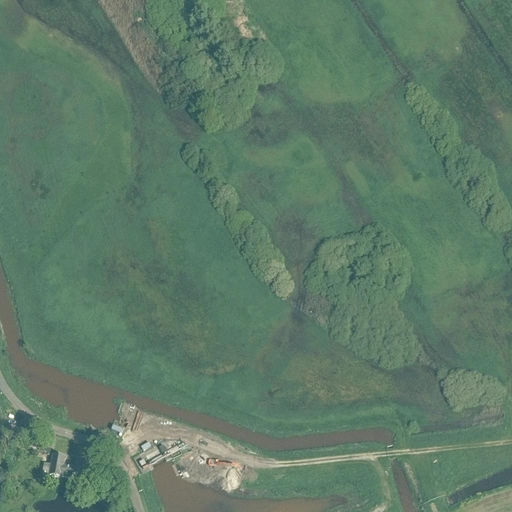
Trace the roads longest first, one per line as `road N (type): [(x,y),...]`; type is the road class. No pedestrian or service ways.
road 1 (track): [(114,460),(172,434),(274,466),(511,444)]
road 2 (unclassified): [(140,511),(114,460),(35,422),(0,382)]
